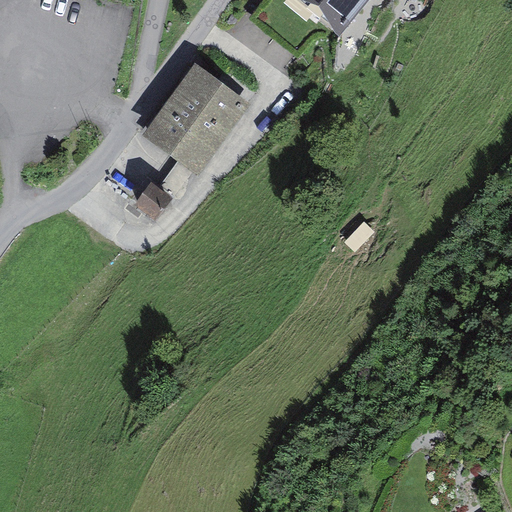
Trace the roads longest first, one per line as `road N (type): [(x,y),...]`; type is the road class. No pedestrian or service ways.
road 1 (unclassified): [(0,237),(13,219),(75,188),(136,112)]
road 2 (residential): [(136,112),(222,0)]
